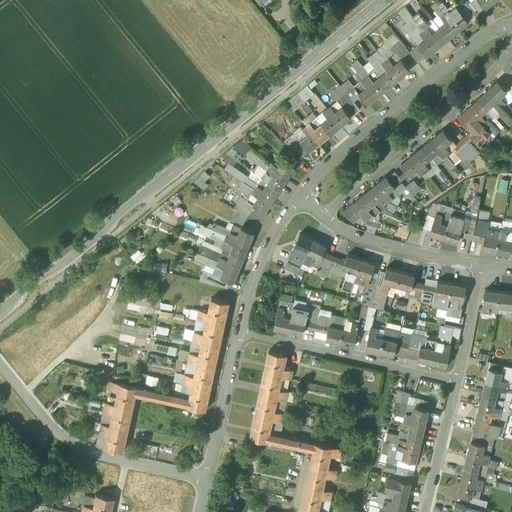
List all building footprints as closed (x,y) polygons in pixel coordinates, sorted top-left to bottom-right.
[(485,7),(479,0),(472,0),(471,1),(479,12),(485,7)] [(460,10),(453,16),(448,10),(444,13),(458,30),(469,22),(460,10)] [(458,30),(444,13),(441,16),(446,22),(439,28),(448,39),(458,30)] [(439,28),(432,33),(427,27),(424,30),(437,47),(448,39),(439,28)] [(437,47),(424,30),(420,33),(425,39),(418,45),(426,55),(427,56),(437,47)] [(426,55),(418,45),(409,52),(418,62),(426,55)] [(401,58),(394,64),(389,58),(385,61),(399,78),(410,69),(401,58)] [(369,75),(357,59),(353,63),(365,78),(369,75)] [(399,78),(385,61),(382,64),(387,70),(380,75),(389,86),(399,78)] [(365,78),(353,63),(348,67),(360,82),(365,78)] [(380,75),(374,81),(369,75),(365,78),(379,95),(389,86),(380,75)] [(379,95),(365,78),(360,82),(354,86),(361,95),(368,103),(379,95)] [(498,79),(487,89),(502,105),(506,102),(501,96),(507,90),(498,79)] [(307,85),(297,93),(304,101),(314,93),(307,85)] [(354,86),(352,88),(350,87),(345,92),(353,102),(361,95),(354,86)] [(487,89),(478,98),(487,108),(493,103),(499,108),(502,105),(487,89)] [(353,102),(345,92),(336,99),(337,100),(338,100),(351,116),(359,109),(353,102)] [(304,101),(297,93),(293,97),(299,105),(304,101)] [(478,98),(468,107),(483,123),(486,120),(481,114),(487,108),(478,98)] [(337,100),(327,109),(341,126),(351,117),(351,116),(338,100),(337,100)] [(483,123),(468,107),(458,116),(467,127),(468,126),(474,121),(479,126),(483,123)] [(323,112),(328,118),(322,123),(330,134),(341,126),(327,109),(323,112)] [(317,117),(310,122),(315,128),(322,123),(317,117)] [(479,126),(474,121),(468,126),(473,131),(470,134),(476,140),(477,140),(481,144),(487,139),(489,142),(495,137),(483,123),(479,126)] [(322,123),(315,128),(310,122),(306,126),(320,143),(330,134),(322,123)] [(320,143),(306,126),(302,129),(307,135),(300,140),(308,150),(309,151),(320,143)] [(443,129),(433,137),(446,154),(450,151),(445,145),(452,139),(443,129)] [(300,140),(299,141),(293,133),(284,141),(300,157),(308,150),(300,140)] [(476,140),(470,134),(465,139),(477,152),(483,147),(481,144),(477,140),(476,140)] [(446,154),(433,137),(422,146),(431,157),(438,151),(443,157),(446,154)] [(477,152),(465,139),(459,144),(467,153),(471,158),(477,152)] [(450,151),(446,154),(453,162),(462,155),(463,156),(467,153),(459,144),(450,151)] [(422,146),(412,154),(426,171),(430,168),(425,162),(431,157),(422,146)] [(426,171),(412,154),(401,163),(408,171),(410,174),(411,173),(416,180),(423,175),(422,174),(426,171)] [(295,167),(283,159),(278,167),(272,162),(269,166),(287,178),(295,167)] [(287,178),(269,166),(267,170),(273,175),(269,181),(280,189),(287,178)] [(202,187),(212,176),(205,170),(195,181),(202,187)] [(400,177),(395,170),(388,176),(396,186),(389,191),(393,197),(407,186),(400,177)] [(416,180),(411,173),(410,174),(408,171),(400,177),(407,186),(411,191),(415,188),(420,184),(416,180)] [(388,176),(387,175),(376,184),(390,201),(394,198),(393,197),(389,191),(396,186),(388,176)] [(473,180),(470,190),(477,193),(480,183),(473,180)] [(280,189),(269,181),(264,189),(257,184),(254,189),(273,200),(280,189)] [(244,182),(240,188),(244,191),(248,184),(244,182)] [(376,184),(365,192),(374,203),(381,198),(386,204),(390,201),(376,184)] [(273,200),(254,189),(252,192),(258,197),(253,204),(265,212),(273,200)] [(365,192),(355,201),(369,217),(373,214),(368,208),(374,203),(365,192)] [(355,201),(345,209),(354,220),(360,214),(365,221),(369,217),(355,201)] [(441,205),(433,202),(428,214),(435,216),(436,212),(439,213),(441,206),(441,205)] [(443,214),(441,222),(448,224),(451,213),(444,211),(443,214)] [(431,229),(430,233),(432,234),(444,237),(448,224),(441,222),(443,214),(439,213),(436,212),(435,216),(431,229)] [(428,214),(427,214),(423,227),(426,229),(426,228),(431,229),(435,216),(428,214)] [(470,217),(466,230),(472,232),(475,218),(470,217)] [(483,220),(475,218),(472,232),(480,234),(483,220)] [(410,227),(400,224),(399,228),(409,232),(410,227)] [(462,228),(448,224),(444,237),(457,242),(459,236),(461,229),(462,228)] [(231,230),(223,226),(220,233),(229,236),(230,232),(231,230)] [(254,232),(241,227),(238,235),(230,232),(229,236),(249,245),(254,232)] [(431,229),(426,228),(426,229),(422,242),(429,244),(432,234),(430,233),(431,229)] [(408,232),(398,229),(396,234),(406,238),(408,232)] [(466,230),(461,229),(459,236),(471,238),(472,232),(466,230)] [(480,234),(472,232),(471,238),(483,242),(485,235),(480,234)] [(314,239),(300,233),(291,253),(297,256),(297,255),(300,249),(307,252),(314,239)] [(499,237),(485,234),(485,235),(483,242),(482,248),(496,251),(499,237)] [(249,245),(229,236),(227,241),(234,244),(231,252),(244,257),(249,245)] [(511,239),(499,237),(496,251),(510,254),(511,247),(511,243),(511,239)] [(327,245),(314,239),(307,252),(321,258),(324,251),(327,245)] [(334,256),(324,251),(321,258),(328,261),(332,262),(334,256)] [(244,257),(231,252),(228,259),(220,256),(219,261),(239,270),(244,257)] [(297,256),(291,253),(289,258),(302,264),(304,258),(297,255),(297,256)] [(361,259),(347,254),(345,260),(343,267),(343,268),(357,272),(361,259)] [(345,260),(334,256),(332,262),(343,267),(345,260)] [(375,263),(361,259),(357,272),(364,275),(361,282),(368,284),(375,263)] [(239,270),(219,261),(217,265),(224,268),(221,276),(221,277),(229,280),(234,282),(239,270)] [(224,268),(217,265),(214,273),(221,276),(224,268)] [(401,271),(387,267),(381,288),(388,290),(390,283),(397,285),(401,271)] [(221,276),(214,273),(206,270),(202,278),(214,283),(214,284),(227,287),(229,280),(221,277),(221,276)] [(415,275),(401,271),(397,285),(411,289),(411,288),(413,281),(415,275)] [(452,283),(438,280),(436,286),(435,293),(435,294),(449,297),(452,283)] [(425,284),(413,281),(411,288),(423,291),(425,284)] [(466,285),(452,283),(449,297),(449,298),(446,313),(460,315),(466,285)] [(436,286),(425,284),(423,291),(435,293),(436,286)] [(500,291),(485,289),(482,311),(489,311),(490,304),(498,305),(500,291)] [(511,292),(500,291),(498,305),(508,307),(511,307),(511,292)] [(229,302),(212,298),(209,311),(199,309),(197,318),(207,320),(224,323),(229,302)] [(294,303),(281,300),(279,307),(285,308),(293,310),(293,306),(294,303)] [(141,306),(141,308),(128,304),(127,308),(148,314),(150,308),(141,306)] [(279,307),(279,306),(274,328),(288,331),(291,317),(284,316),(285,308),(279,307)] [(309,310),(293,306),(293,310),(291,317),(305,320),(305,321),(306,321),(308,314),(310,314),(310,313),(308,312),(309,310)] [(310,314),(308,314),(306,321),(305,321),(304,328),(315,330),(317,324),(319,316),(310,314)] [(305,320),(291,317),(288,331),(302,335),(304,328),(305,321),(305,320)] [(124,319),(122,325),(129,327),(129,326),(136,327),(135,332),(149,335),(150,330),(143,328),(144,323),(124,319)] [(224,323),(207,320),(204,333),(194,331),(193,339),(202,341),(220,345),(224,323)] [(352,323),(350,330),(343,329),(340,343),(354,346),(359,324),(352,323)] [(329,326),(317,324),(315,330),(327,333),(329,326)] [(447,325),(441,324),(439,333),(445,335),(447,325)] [(343,329),(329,326),(327,333),(326,340),(340,343),(343,329)] [(378,328),(371,327),(366,348),(380,352),(383,337),(376,336),(378,328)] [(145,347),(147,339),(121,333),(119,341),(145,347)] [(398,341),(383,337),(380,352),(394,355),(396,348),(397,341),(398,341)] [(220,345),(202,341),(199,355),(190,353),(188,361),(197,363),(215,367),(220,345)] [(409,344),(397,341),(396,348),(408,350),(409,344)] [(443,351),(435,349),(432,363),(446,366),(451,344),(444,343),(443,351)] [(421,346),(409,344),(408,350),(419,353),(421,346)] [(435,349),(421,346),(419,353),(418,360),(432,363),(435,349)] [(287,354),(269,350),(264,372),(282,376),(291,378),(293,370),(284,368),(287,354)] [(215,367),(197,363),(194,376),(185,374),(183,382),(193,384),(210,388),(215,367)] [(503,371),(489,367),(485,380),(507,386),(508,381),(500,379),(503,371)] [(282,376),(264,372),(259,394),(277,398),(287,400),(288,391),(279,389),(282,376)] [(138,386),(111,380),(109,388),(118,390),(115,404),(133,408),(136,394),(138,386)] [(507,386),(485,380),(482,393),(496,397),(498,389),(505,391),(507,386)] [(210,388),(193,384),(190,398),(188,405),(188,406),(206,410),(210,388)] [(176,395),(138,386),(136,394),(175,402),(176,395)] [(411,394),(404,391),(401,402),(408,403),(411,394)] [(496,397),(482,393),(479,406),(500,411),(501,407),(494,405),(496,397)] [(277,398),(259,394),(254,415),(273,419),(282,421),(284,413),(275,410),(277,398)] [(190,398),(176,395),(175,402),(188,405),(190,398)] [(429,402),(419,400),(418,406),(427,408),(429,402)] [(115,404),(106,402),(104,410),(113,412),(110,425),(128,429),(133,408),(115,404)] [(408,403),(401,402),(398,415),(404,417),(406,412),(413,414),(415,405),(408,403)] [(418,406),(415,405),(413,414),(406,412),(404,417),(426,422),(429,408),(427,408),(418,406)] [(500,411),(479,406),(476,420),(490,423),(492,414),(499,416),(500,411)] [(499,416),(492,414),(490,423),(476,420),(473,430),(494,435),(498,436),(501,424),(498,423),(499,416)] [(273,419),(254,415),(250,437),(268,441),(270,433),(273,419)] [(426,422),(404,417),(403,422),(411,423),(409,432),(423,435),(426,422)] [(110,425),(101,423),(100,431),(109,433),(106,447),(123,451),(128,429),(110,425)] [(392,428),(382,425),(380,432),(388,434),(388,432),(391,433),(392,428)] [(391,433),(388,432),(388,434),(386,440),(391,441),(398,443),(399,438),(407,440),(409,432),(400,430),(399,435),(391,433)] [(494,435),(473,430),(471,440),(485,444),(492,446),(494,435)] [(423,435),(409,432),(407,440),(399,438),(398,443),(420,448),(423,435)] [(283,435),(270,433),(268,440),(281,443),(283,435)] [(315,442),(283,435),(281,443),(313,450),(315,442)] [(386,440),(383,452),(388,454),(391,441),(386,440)] [(485,444),(471,440),(467,454),(489,459),(490,454),(482,452),(485,444)] [(342,448),(315,442),(313,450),(310,464),(328,468),(331,455),(340,457),(342,448)] [(420,448),(398,443),(397,447),(405,449),(403,458),(416,461),(420,448)] [(492,446),(485,444),(482,452),(490,454),(492,446)] [(489,459),(467,454),(464,467),(478,470),(480,462),(487,463),(489,459)] [(328,468),(310,464),(305,485),(323,489),(326,476),(335,478),(337,470),(328,468)] [(478,470),(464,467),(461,480),(482,485),(483,480),(476,478),(478,470)] [(411,482),(389,476),(386,489),(394,491),(408,495),(411,482)] [(482,485),(461,480),(458,493),(468,495),(479,498),(482,485)] [(323,489),(305,485),(301,507),(319,511),(322,497),(331,499),(332,491),(323,489)] [(67,504),(68,494),(74,495),(75,488),(64,486),(61,503),(67,504)] [(408,495),(394,491),(392,500),(385,498),(384,503),(405,508),(408,495)] [(110,511),(113,497),(96,494),(93,507),(83,505),(81,511),(110,511)] [(479,498),(468,495),(466,506),(485,511),(488,500),(479,498)] [(403,511),(405,508),(384,503),(382,508),(390,509),(389,511),(403,511)] [(466,506),(455,503),(453,511),(484,511),(485,511),(466,506)]
